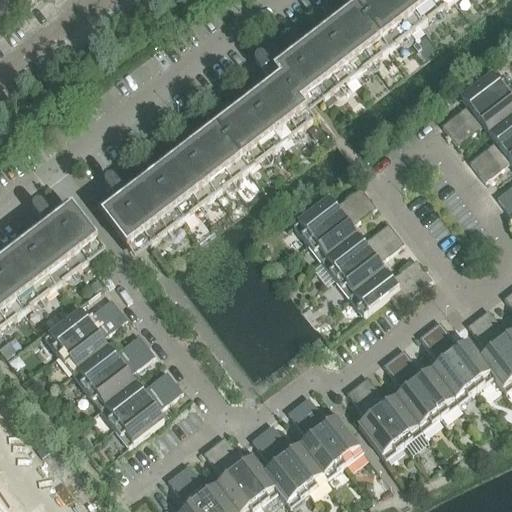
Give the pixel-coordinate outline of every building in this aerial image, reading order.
[(106,186),(105,189),(106,191),(111,198),(115,203),(114,203),(152,251),(314,125),(309,119),(311,116),(313,116),(316,113),(319,111),(321,109),(323,108),(324,107),(333,100),(462,0),(362,0),(286,59),(282,62),(278,65),(275,67),(271,71),(269,71),(272,75),(275,78),(267,85),(123,196),(120,192),(115,185),(112,183),(110,183),(108,184),(106,186)] [(415,57),(418,54),(414,48),(410,51),(415,57)] [(449,141),(510,94),(496,75),(460,103),(466,111),(441,130),(449,141)] [(511,121),(511,92),(510,94),(449,141),(458,152),(483,133),(488,140),(511,121)] [(333,100),(324,107),(328,111),(337,104),(333,100)] [(478,177),(511,151),(511,121),(488,140),(495,148),(470,167),(478,177)] [(307,135),(314,145),(322,140),(315,130),(307,135)] [(511,170),(511,151),(478,177),(485,187),(510,168),(511,170)] [(505,214),(511,208),(511,191),(497,203),(505,214)] [(308,250),(368,204),(360,193),(335,213),(328,204),(293,231),(308,250)] [(322,268),(357,241),(352,234),(377,215),(368,204),(308,250),(322,268)] [(0,336),(89,268),(52,220),(51,220),(43,210),(41,208),(39,208),(37,208),(36,209),(34,210),(33,211),(33,212),(33,213),(33,215),(33,216),(42,227),(0,259),(0,336)] [(335,286),(395,239),(388,230),(363,249),(357,241),(322,268),(313,275),(327,293),(335,286)] [(349,304),(385,277),(379,270),(404,251),(395,239),(335,286),(349,304)] [(349,304),(364,323),(390,303),(398,313),(432,287),(416,265),(390,285),(385,277),(349,304)] [(97,285),(89,292),(94,298),(102,292),(97,285)] [(59,362),(120,315),(112,305),(86,324),(80,316),(44,344),(59,362)] [(72,380),(108,353),(102,345),(128,325),(120,315),(59,362),(72,380)] [(511,337),(508,341),(488,316),(477,324),(511,369),(511,337)] [(50,323),(54,329),(59,325),(55,319),(50,323)] [(49,333),(54,329),(50,323),(45,327),(49,333)] [(506,399),(511,394),(511,369),(477,324),(468,332),(487,357),(480,362),(479,363),(494,383),(494,384),(506,399)] [(479,363),(480,362),(468,347),(460,353),(441,328),(430,336),(477,397),(494,384),(494,383),(479,363)] [(458,411),(477,397),(430,336),(420,344),(439,369),(431,375),(458,411)] [(86,398),(147,351),(139,341),(114,360),(108,353),(72,380),(86,398)] [(8,347),(0,353),(0,356),(6,364),(16,357),(8,347)] [(100,417),(136,389),(130,381),(155,362),(147,351),(86,398),(100,417)] [(458,411),(431,375),(423,381),(405,356),(394,364),(441,424),(458,411)] [(422,438),(441,424),(394,364),(384,372),(403,397),(395,403),(422,438)] [(114,435),(175,388),(167,378),(142,397),(136,389),(100,417),(114,435)] [(422,438),(395,403),(388,408),(369,384),(358,391),(405,452),(422,438)] [(175,388),(114,435),(129,454),(164,426),(158,418),(183,398),(175,388)] [(386,466),(405,452),(358,391),(348,400),(367,424),(359,431),(386,466)] [(299,412),(346,473),(365,458),(337,422),(329,428),(310,404),(299,412)] [(328,487),(346,473),(299,412),(289,420),(308,445),(300,451),(328,487)] [(328,487),(300,451),(293,456),(274,431),(263,439),(310,500),(328,487)] [(288,511),(294,511),(310,500),(263,439),(253,447),(272,472),(265,478),(264,478),(279,499),(288,511)] [(78,450),(83,457),(92,450),(86,443),(78,450)] [(264,478),(265,478),(253,462),(244,469),(226,444),(215,452),(260,511),(262,511),(279,499),(264,478)] [(231,511),(260,511),(215,452),(205,460),(224,485),(215,491),(231,511)] [(231,511),(215,491),(208,497),(189,472),(179,480),(203,511),(231,511)] [(203,511),(179,480),(169,488),(186,511),(203,511)]
